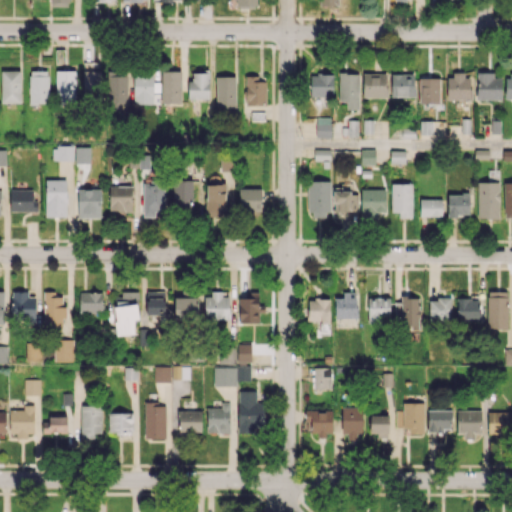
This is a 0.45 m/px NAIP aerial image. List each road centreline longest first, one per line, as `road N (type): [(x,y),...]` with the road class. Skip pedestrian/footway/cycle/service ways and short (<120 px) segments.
road 1 (residential): [(511,255),(0,254)]
road 2 (residential): [(511,33),(0,32)]
road 3 (residential): [(287,0),(284,481)]
road 4 (residential): [(284,481),(0,479)]
road 5 (residential): [(511,481),(284,481)]
